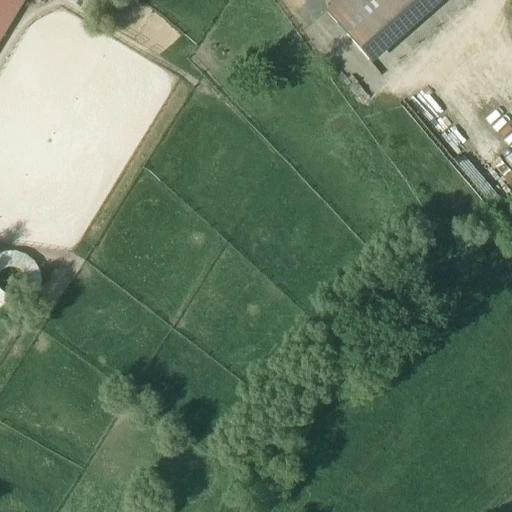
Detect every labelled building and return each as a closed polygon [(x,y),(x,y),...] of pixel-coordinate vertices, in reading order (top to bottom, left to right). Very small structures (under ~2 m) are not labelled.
[(0,0),(0,37),(22,0),(0,0)] [(370,63),(442,0),(341,0),(326,13),(370,63)] [(406,100),(414,95),(408,85),(434,69),(423,50),(396,67),(401,75),(393,80),(406,100)] [(442,71),(458,88),(469,78),(453,61),(442,71)] [(439,131),(456,119),(444,101),(427,113),(439,131)] [(495,124),(511,146),(511,121),(507,115),(495,124)] [(16,313),(29,305),(37,293),(38,279),(34,266),(24,255),(11,250),(0,251),(0,313),(2,314),(16,313)]
